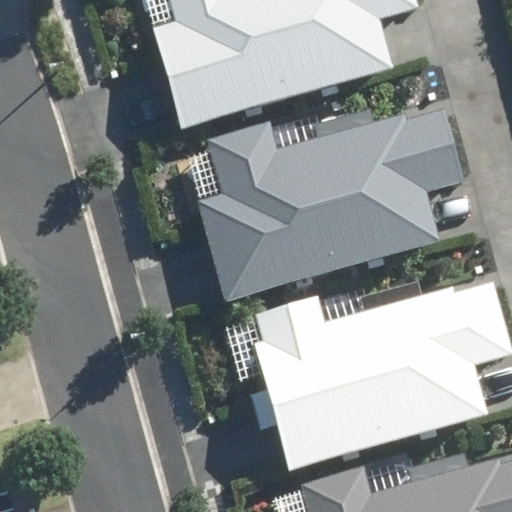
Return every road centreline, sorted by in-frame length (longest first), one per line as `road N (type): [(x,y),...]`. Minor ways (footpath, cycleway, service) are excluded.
road 1 (residential): [(114,511),(0,80)]
road 2 (residential): [(511,195),(458,0)]
